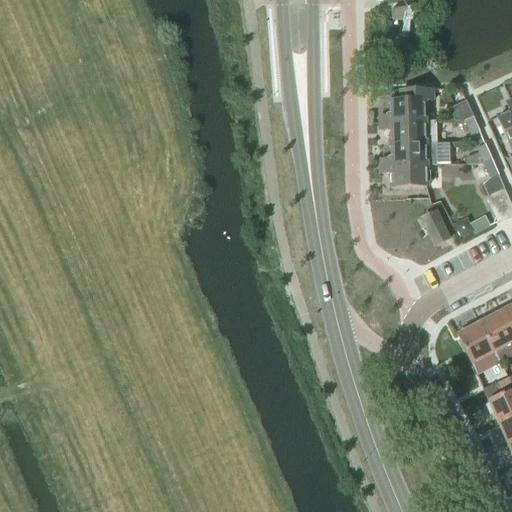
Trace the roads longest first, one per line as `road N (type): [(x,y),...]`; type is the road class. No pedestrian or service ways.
road 1 (residential): [(494,511),(408,331),(411,317),(511,259)]
road 2 (secondary): [(280,0),(299,177),(334,322)]
road 3 (secondary): [(334,322),(316,174),(313,0)]
road 4 (secondary): [(400,511),(334,322)]
